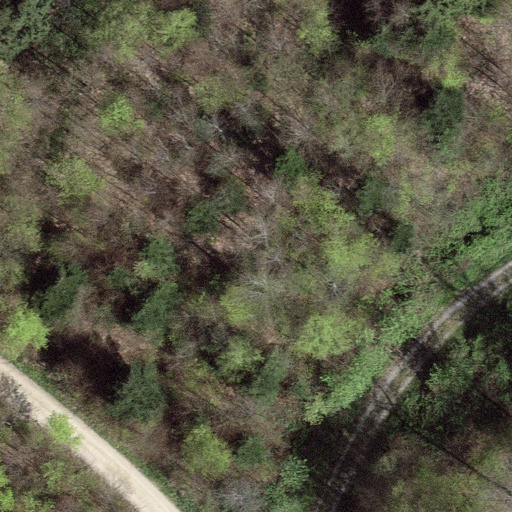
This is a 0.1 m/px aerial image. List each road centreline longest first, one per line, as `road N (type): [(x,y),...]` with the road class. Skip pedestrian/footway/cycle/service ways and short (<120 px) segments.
road 1 (track): [(320,511),(407,368),(511,262)]
road 2 (track): [(0,370),(157,511)]
